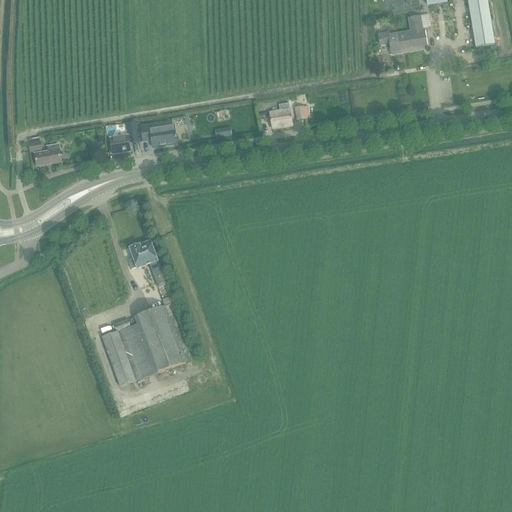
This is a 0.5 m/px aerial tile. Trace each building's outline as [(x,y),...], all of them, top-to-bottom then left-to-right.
[(486,0),(467,0),(476,49),(494,46),(486,0)] [(392,55),(400,54),(427,50),(424,30),(422,31),(420,17),(409,19),(411,32),(389,36),(389,33),(378,34),(380,45),(390,44),(392,55)] [(270,114),(271,120),(272,130),(292,127),(290,110),(289,110),(289,104),(279,105),(280,112),(270,114)] [(296,109),(296,111),(298,121),(305,120),(304,108),(296,109)] [(110,139),(111,145),(113,155),(130,152),(129,144),(139,142),(136,125),(126,127),(127,136),(110,139)] [(141,128),(142,132),(144,142),(152,141),(153,149),(178,145),(176,137),(175,137),(174,126),(151,130),(150,127),(141,128)] [(29,145),(31,152),(41,151),(40,144),(29,145)] [(48,153),(45,154),(35,155),(37,167),(61,163),(59,153),(58,146),(47,148),(48,153)] [(165,284),(154,252),(151,242),(130,249),(134,260),(128,262),(131,270),(136,269),(137,270),(149,266),(158,290),(168,286),(167,283),(165,284)] [(134,280),(138,285),(143,280),(140,276),(134,280)] [(170,298),(163,301),(165,307),(172,305),(170,298)] [(117,333),(102,338),(120,389),(187,365),(183,354),(165,307),(114,326),(117,333)] [(86,327),(96,323),(93,316),(83,320),(86,327)] [(169,400),(184,396),(183,390),(168,394),(169,400)]
